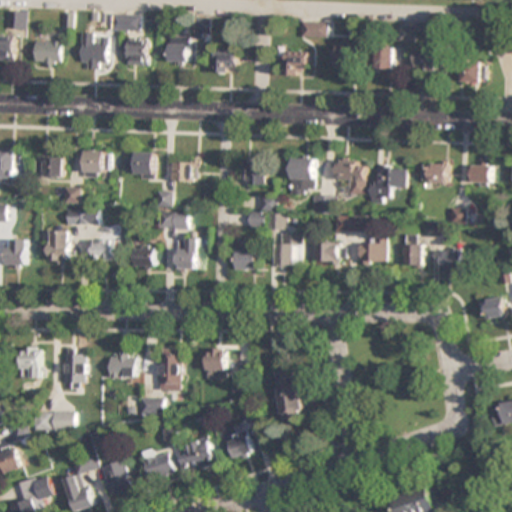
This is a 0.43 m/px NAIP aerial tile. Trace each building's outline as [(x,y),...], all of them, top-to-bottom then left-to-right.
[(29,28),(29,10),(10,10),(10,28),(29,28)] [(143,30),(143,14),(114,14),(114,30),(143,30)] [(211,18),(197,18),(197,33),(211,33),(211,18)] [(313,37),(329,37),(329,22),(313,22),(313,37)] [(400,40),(415,40),(415,25),(400,25),(400,40)] [(85,32),(84,65),(110,65),(111,43),(97,43),(98,33),(85,32)] [(19,34),(0,34),(0,60),(19,60),(19,34)] [(191,63),(191,36),(172,36),(172,63),(191,63)] [(130,65),(152,65),(152,38),(130,38),(130,65)] [(66,41),(38,41),(38,64),(66,64),(66,41)] [(357,46),(335,46),(335,67),(357,67),(357,46)] [(376,71),(394,71),(394,47),(376,47),(376,71)] [(437,71),(437,48),(416,48),(416,71),(437,71)] [(241,49),(214,49),(214,71),(241,71),(241,49)] [(310,51),(288,51),(288,74),(310,74),(310,51)] [(453,62),(453,81),(486,81),(486,62),(453,62)] [(0,179),(22,179),(22,149),(0,148),(0,179)] [(113,176),(113,151),(88,151),(88,176),(113,176)] [(129,176),(158,176),(158,152),(129,152),(129,176)] [(68,177),(68,157),(40,157),(40,177),(68,177)] [(317,158),(294,158),(294,193),(317,193),(317,158)] [(367,193),(367,160),(340,160),(340,182),(350,182),(350,193),(367,193)] [(201,182),(201,161),(176,161),(176,182),(201,182)] [(424,183),(450,183),(450,162),(424,162),(424,183)] [(493,183),(494,163),(473,163),(473,183),(493,183)] [(244,164),(244,184),(269,184),(269,164),(244,164)] [(407,168),(374,167),(374,202),(395,203),(395,190),(407,190),(407,168)] [(85,187),(68,187),(68,203),(85,203),(85,187)] [(162,206),(175,206),(175,192),(162,192),(162,206)] [(338,195),(316,195),(316,214),(338,214),(338,195)] [(0,222),(9,223),(9,206),(0,205),(0,222)] [(69,209),(69,224),(101,224),(101,209),(69,209)] [(162,228),(191,229),(192,212),(162,212),(162,228)] [(369,216),(338,216),(338,231),(369,231),(369,216)] [(50,231),(50,262),(74,262),(74,231),(50,231)] [(305,233),(280,233),(280,266),(305,266),(305,233)] [(96,259),(117,259),(117,234),(96,234),(96,259)] [(364,264),(390,264),(390,235),(372,235),(372,243),(364,243),(364,264)] [(424,235),(408,235),(408,266),(424,266),(424,235)] [(191,248),(180,248),(180,269),(201,270),(201,238),(191,238),(191,248)] [(30,240),(8,240),(8,266),(30,266),(30,240)] [(316,263),(343,263),(343,243),(316,243),(316,263)] [(159,267),(159,246),(137,246),(137,267),(159,267)] [(239,270),(261,270),(261,249),(239,249),(239,270)] [(466,249),(444,249),(444,272),(466,272),(466,249)] [(484,299),(486,319),(508,317),(507,298),(484,299)] [(25,378),(46,378),(46,348),(25,348),(25,378)] [(164,390),(186,390),(186,348),(164,348),(164,390)] [(210,378),(230,378),(230,348),(210,348),(210,378)] [(69,388),(92,388),(92,352),(69,352),(69,388)] [(143,353),(113,353),(113,377),(143,377),(143,353)] [(309,419),(301,368),(278,371),(286,422),(309,419)] [(249,392),(249,379),(237,380),(238,393),(249,392)] [(144,413),(168,413),(168,397),(144,397),(144,413)] [(0,425),(12,420),(4,400),(0,402),(0,425)] [(496,423),(511,423),(511,401),(496,402),(496,423)] [(79,431),(79,411),(38,411),(38,431),(79,431)] [(31,426),(17,424),(15,436),(29,438),(31,426)] [(170,445),(184,441),(179,425),(165,429),(170,445)] [(257,453),(250,431),(231,436),(238,459),(257,453)] [(189,444),(192,452),(184,455),(189,473),(221,463),(212,437),(189,444)] [(26,467),(16,441),(0,446),(0,456),(6,474),(26,467)] [(173,453),(157,457),(156,449),(145,451),(152,480),(178,474),(173,453)] [(95,507),(85,472),(103,467),(99,453),(75,459),(79,475),(67,478),(77,511),(95,507)] [(107,463),(111,495),(133,492),(130,461),(107,463)] [(16,505),(17,511),(41,511),(42,511),(52,508),(49,497),(56,496),(51,475),(21,482),(26,502),(16,505)] [(400,511),(440,511),(441,511),(434,487),(397,497),(400,511)]
